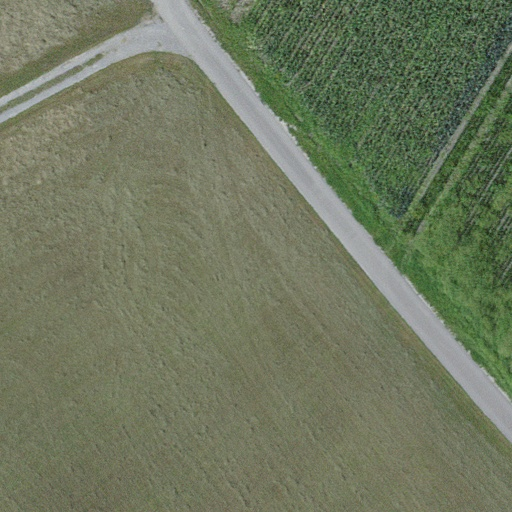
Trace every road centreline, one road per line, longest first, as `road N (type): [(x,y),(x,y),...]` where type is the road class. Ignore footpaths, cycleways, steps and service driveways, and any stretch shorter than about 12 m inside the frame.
road 1 (track): [(203,0),(330,184),(511,378)]
road 2 (track): [(213,13),(0,130)]
